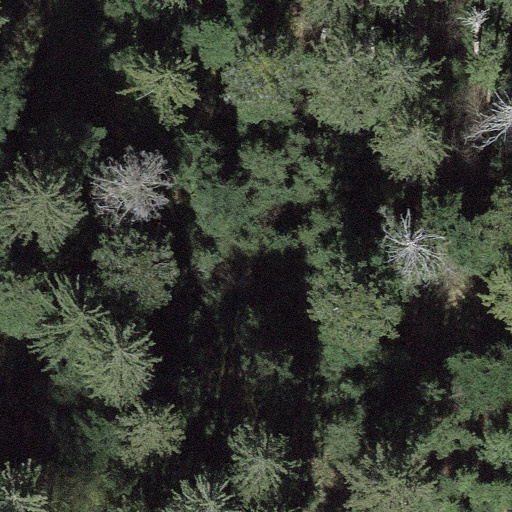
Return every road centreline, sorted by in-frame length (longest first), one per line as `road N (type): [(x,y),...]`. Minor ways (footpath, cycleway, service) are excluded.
road 1 (track): [(278,511),(178,230),(31,0)]
road 2 (track): [(354,511),(377,453),(476,306),(511,284)]
